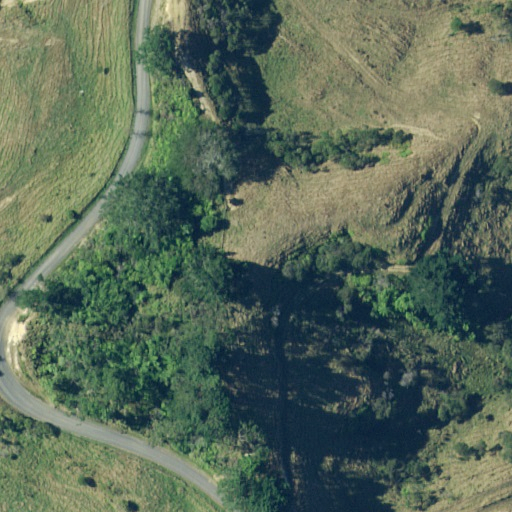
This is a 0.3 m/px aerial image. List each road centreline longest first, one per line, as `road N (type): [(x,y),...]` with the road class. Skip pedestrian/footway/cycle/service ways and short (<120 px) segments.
road 1 (unclassified): [(143,0),(143,106),(122,181),(19,297),(0,339)]
road 2 (unclassified): [(0,371),(42,413),(159,453),(234,511)]
